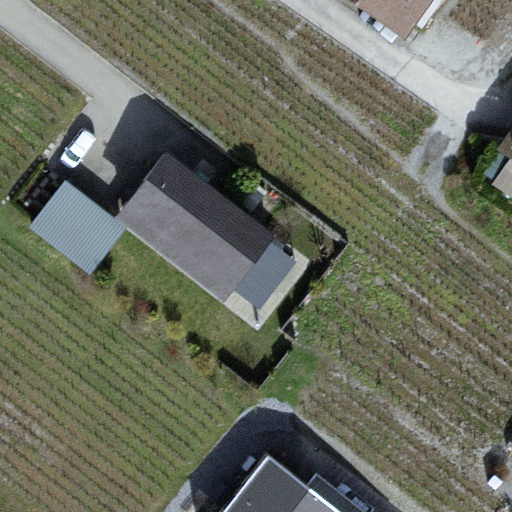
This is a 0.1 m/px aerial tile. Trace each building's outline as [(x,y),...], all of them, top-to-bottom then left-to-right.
[(421,0),(365,0),(403,27),(421,0)] [(511,91),(489,128),(511,145),(511,91)] [(168,151),(115,218),(126,227),(222,302),(274,235),(168,151)] [(66,180),(28,227),(89,274),(126,227),(115,218),(66,180)] [(358,511),(259,434),(197,511),(358,511)]
